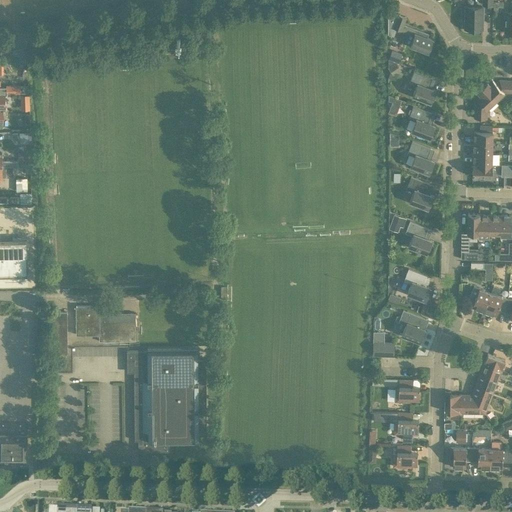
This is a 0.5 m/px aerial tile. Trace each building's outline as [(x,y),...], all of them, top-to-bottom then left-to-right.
[(482,29),(483,7),(465,6),(465,20),(463,22),(463,26),(467,30),(471,31),(473,29),(482,29)] [(398,14),(388,10),(388,34),(394,36),(396,29),(414,35),(410,45),(428,51),(429,49),(430,50),(434,40),(427,37),(428,34),(403,24),(406,17),(398,14)] [(388,59),(398,62),(401,54),(392,50),(388,59)] [(396,62),(388,59),(388,67),(390,71),(398,66),(396,62)] [(433,100),(437,90),(428,87),(432,77),(413,70),(409,83),(416,85),(412,95),(431,102),(432,100),(433,100)] [(487,81),(482,86),(495,100),(504,92),(511,92),(511,80),(499,80),(496,83),(491,79),(488,82),(487,81)] [(0,94),(6,94),(7,94),(7,93),(21,93),(21,94),(28,94),(28,84),(21,85),(21,84),(5,85),(6,87),(0,86),(0,94)] [(495,100),(482,86),(477,91),(478,92),(474,95),(478,100),(475,103),(474,118),(486,119),(487,109),(495,100)] [(432,135),(436,125),(428,122),(431,113),(413,106),(408,118),(415,121),(411,130),(430,137),(431,135),(432,135)] [(474,142),(492,143),(492,132),(492,131),(492,125),(480,125),(479,131),(474,131),(474,142)] [(20,143),(32,143),(31,132),(20,132),(20,143)] [(431,171),(435,161),(427,157),(430,148),(412,141),(407,153),(414,156),(411,166),(429,172),(430,170),(431,171)] [(473,153),(492,153),(492,143),(474,142),(473,153)] [(32,166),(31,152),(19,152),(20,166),(32,166)] [(2,153),(0,153),(0,167),(18,167),(18,159),(2,160),(2,153)] [(472,163),(472,164),(492,164),(492,153),(473,153),(473,163),(472,163)] [(492,164),(472,164),(472,175),(483,175),(483,176),(484,177),(485,177),(487,177),(488,177),(489,176),(489,175),(492,175),(494,175),(495,174),(496,172),(495,170),(495,169),(492,169),(492,164)] [(18,167),(0,167),(0,181),(22,181),(22,166),(20,166),(18,167)] [(430,206),(434,196),(426,193),(429,183),(411,176),(406,188),(413,191),(410,201),(428,208),(429,205),(430,206)] [(21,203),(31,203),(31,193),(21,193),(21,203)] [(478,232),(479,214),(479,213),(467,213),(467,233),(461,233),(461,251),(467,251),(469,251),(469,238),(478,238),(478,232)] [(391,222),(400,226),(402,227),(406,218),(394,214),(391,222)] [(479,214),(478,232),(489,233),(489,214),(479,214)] [(489,214),(489,233),(500,233),(500,214),(489,214)] [(510,238),(511,215),(500,214),(500,233),(500,237),(510,238)] [(429,250),(433,240),(424,237),(428,228),(409,221),(405,233),(412,235),(408,245),(427,252),(427,250),(429,250)] [(26,241),(0,241),(0,274),(27,274),(26,241)] [(466,259),(478,259),(478,253),(467,252),(467,251),(461,251),(461,259),(466,259)] [(428,298),(431,288),(423,285),(427,275),(408,268),(404,280),(411,283),(407,293),(425,300),(426,297),(428,298)] [(490,292),(484,311),(495,315),(497,309),(505,311),(508,298),(499,295),(501,288),(493,285),(491,292),(490,292)] [(472,306),(484,311),(490,292),(473,286),(469,298),(474,300),(472,306)] [(143,330),(185,331),(185,323),(196,323),(196,302),(143,301),(143,330)] [(135,340),(135,312),(115,313),(115,306),(105,306),(105,313),(103,313),(103,314),(99,314),(99,306),(76,306),(76,334),(99,334),(99,341),(135,340)] [(403,309),(398,321),(405,324),(402,334),(420,341),(421,338),(422,339),(426,329),(424,328),(428,319),(421,316),(403,309)] [(54,312),(54,322),(54,353),(67,353),(67,312),(54,312)] [(373,332),(373,355),(393,356),(394,342),(378,342),(378,332),(373,332)] [(197,350),(126,350),(127,364),(128,364),(129,370),(134,370),(134,440),(138,440),(138,451),(168,450),(168,440),(198,439),(198,430),(207,430),(206,359),(198,359),(197,350)] [(483,363),(501,370),(505,360),(487,353),(483,363)] [(480,373),(497,380),(501,370),(483,363),(480,373)] [(480,373),(476,384),(493,390),(497,380),(480,373)] [(413,380),(399,379),(398,388),(395,388),(395,401),(413,401),(413,398),(419,398),(419,386),(412,386),(413,380)] [(493,390),(476,384),(472,394),(485,413),(493,390)] [(449,412),(461,412),(461,394),(450,394),(449,412)] [(461,394),(461,412),(485,413),(472,394),(461,394)] [(390,412),(390,418),(398,418),(397,421),(394,421),(394,430),(403,431),(403,434),(403,439),(412,439),(412,434),(418,434),(418,422),(418,419),(412,418),(412,412),(398,412),(390,412)] [(466,443),(466,430),(456,430),(456,443),(466,443)] [(0,459),(26,460),(26,445),(26,436),(0,435),(0,459)] [(491,448),(490,448),(490,468),(502,468),(502,461),(508,462),(508,448),(502,448),(502,442),(492,442),(491,448)] [(393,453),(393,463),(402,463),(402,466),(411,467),(411,464),(417,464),(417,454),(417,451),(411,451),(411,445),(397,444),(396,453),(393,453)] [(466,460),(471,461),(472,447),(450,447),(450,464),(453,464),(453,467),(465,467),(466,460)] [(472,447),(471,461),(477,461),(477,467),(490,468),(490,448),(472,447)]
